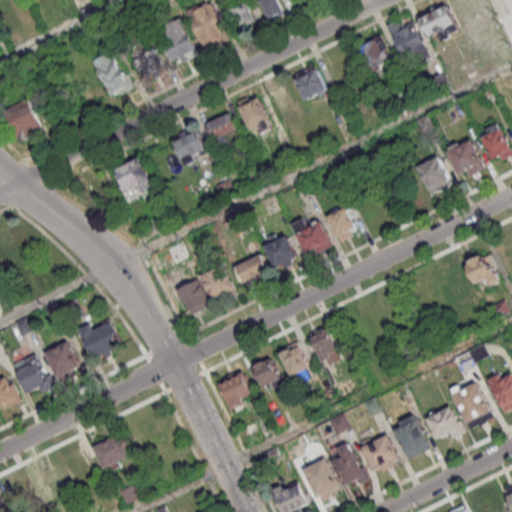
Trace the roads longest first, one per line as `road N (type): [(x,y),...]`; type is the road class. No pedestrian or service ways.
road 1 (residential): [(511,195),(0,452)]
road 2 (residential): [(383,0),(0,192)]
road 3 (tertiary): [(249,511),(138,294),(98,248),(15,185)]
road 4 (residential): [(511,447),(383,511)]
